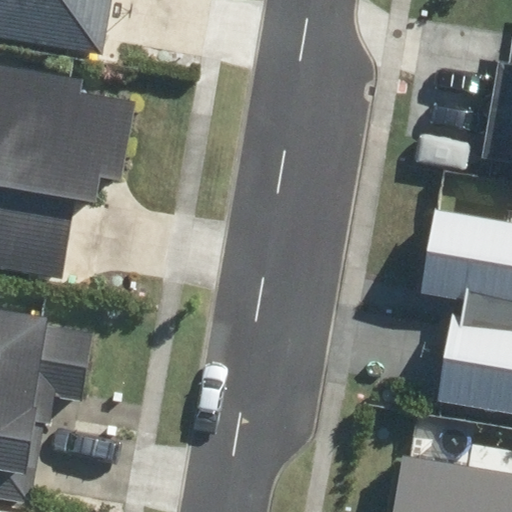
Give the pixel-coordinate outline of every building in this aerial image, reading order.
[(106,0),(0,0),(0,48),(102,56),(106,0)] [(0,263),(69,271),(76,205),(93,207),(96,170),(124,173),(132,99),(87,94),(89,69),(0,59),(0,263)] [(511,218),(440,206),(426,291),(453,296),(436,400),(511,412),(511,218)] [(0,495),(38,500),(46,434),(85,438),(97,336),(47,331),(50,310),(0,303),(0,495)] [(511,511),(511,469),(400,451),(390,511),(511,511)]
